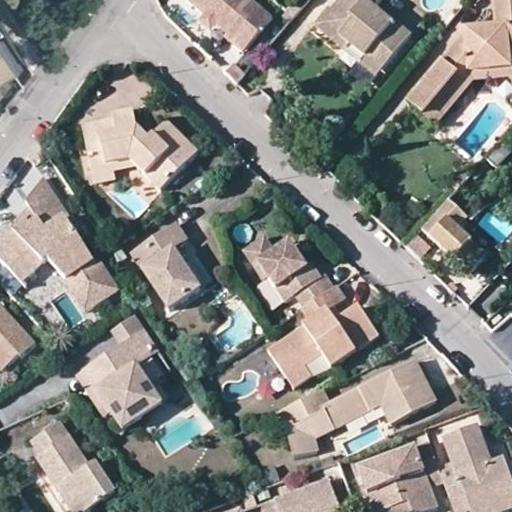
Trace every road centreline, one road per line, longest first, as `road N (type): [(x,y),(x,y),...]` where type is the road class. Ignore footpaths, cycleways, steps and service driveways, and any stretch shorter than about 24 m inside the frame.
road 1 (residential): [(125,5),(457,329),(511,397)]
road 2 (residential): [(0,145),(125,5)]
